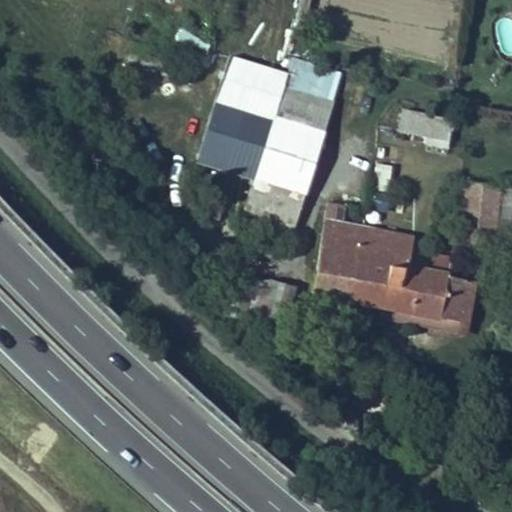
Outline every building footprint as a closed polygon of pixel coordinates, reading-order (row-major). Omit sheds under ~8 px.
[(202,59),(210,45),(184,30),(176,45),(202,59)] [(272,123),(283,87),(287,73),(231,55),(215,103),(272,123)] [(303,193),(331,101),(283,87),(272,123),(255,178),(303,193)] [(255,178),(272,123),(215,103),(196,162),(255,178)] [(444,139),(447,119),(402,110),(398,131),(444,139)] [(449,140),(453,120),(447,119),(444,139),(449,140)] [(293,230),(303,193),(255,178),(244,215),(265,222),(256,251),(274,257),(285,227),(293,230)] [(511,250),(511,218),(496,216),(498,186),(466,182),(458,244),(511,250)] [(219,220),(225,196),(209,192),(204,217),(219,220)] [(351,301),(362,229),(326,222),(313,293),(351,301)] [(422,272),(409,268),(414,238),(362,229),(351,301),(415,313),(422,272)] [(466,322),(474,282),(453,277),(450,277),(453,259),(431,256),(428,272),(422,272),(415,313),(466,322)] [(288,336),(295,305),(288,302),(292,286),(267,280),(254,281),(250,294),(251,297),(246,315),(260,319),(257,328),(288,336)] [(246,315),(251,297),(250,294),(231,290),(224,315),(245,320),(246,315)] [(415,313),(351,301),(349,311),(413,323),(413,318),(415,313)] [(466,322),(415,313),(413,318),(413,323),(465,331),(466,322)] [(359,388),(357,410),(385,412),(387,390),(359,388)]
